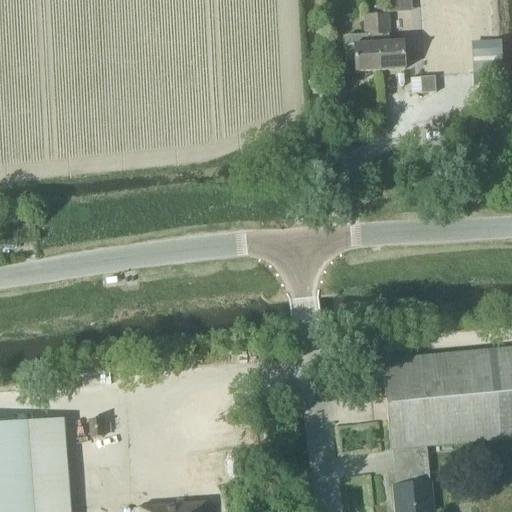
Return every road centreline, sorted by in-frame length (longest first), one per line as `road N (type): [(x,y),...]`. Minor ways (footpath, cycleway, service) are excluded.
road 1 (tertiary): [(0,277),(295,240)]
road 2 (tertiary): [(327,511),(295,240)]
road 3 (tertiary): [(295,240),(511,227)]
